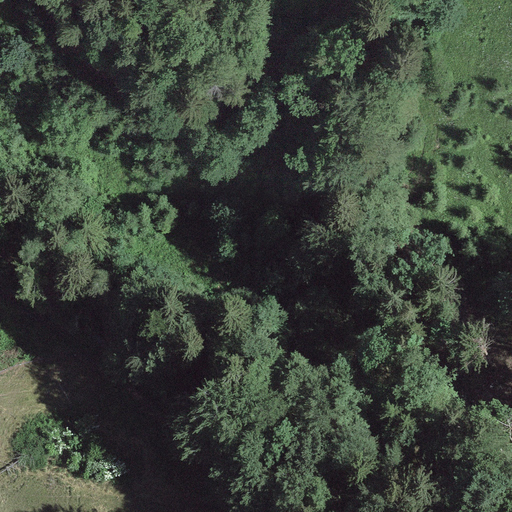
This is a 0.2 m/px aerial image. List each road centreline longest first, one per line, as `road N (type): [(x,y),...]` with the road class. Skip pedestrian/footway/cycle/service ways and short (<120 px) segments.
road 1 (track): [(50,0),(77,46),(145,88),(253,82),(344,0)]
road 2 (track): [(0,277),(163,400),(255,511)]
